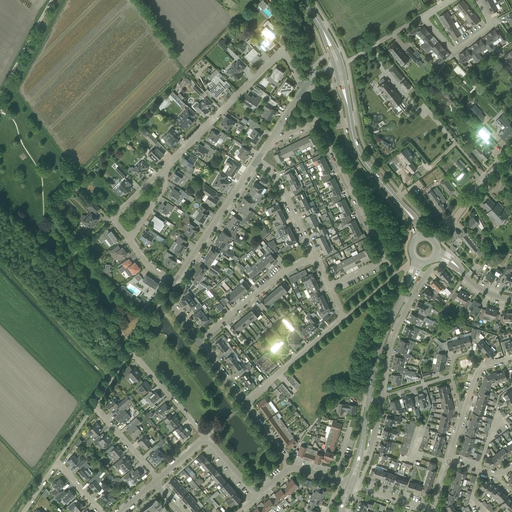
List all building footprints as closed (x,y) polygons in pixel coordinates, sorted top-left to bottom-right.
[(260,0),(257,3),(262,8),(267,3),(263,0),(260,0)] [(460,11),(467,5),(462,0),(460,2),(457,4),(458,4),(455,6),(458,10),(459,10),(460,11)] [(488,0),(484,2),(487,8),(495,4),(495,5),(500,3),(499,1),(494,3),(492,0),(488,0)] [(495,4),(487,8),(490,14),(493,13),(496,12),(495,11),(498,10),(495,5),(495,4)] [(460,12),(464,16),(471,10),(467,5),(460,11),(459,10),(457,12),(458,13),(458,14),(460,12)] [(464,16),(467,20),(468,21),(475,16),(471,10),(464,16)] [(439,16),(443,22),(450,17),(451,19),(453,17),(452,15),(450,17),(447,12),(444,13),(442,15),(439,16)] [(465,22),(467,24),(469,22),(472,27),(475,25),(477,23),(479,21),(475,16),(468,21),(467,20),(465,22)] [(443,22),(446,28),(454,23),(451,19),(450,17),(443,22)] [(265,39),(260,43),(261,44),(260,46),(265,51),(267,49),(268,48),(270,50),(276,44),(272,41),(276,37),(270,31),(274,27),(268,20),(262,25),(265,27),(263,29),(264,30),(260,35),(265,39)] [(446,28),(450,34),(457,29),(458,30),(460,28),(460,27),(459,26),(457,28),(454,23),(446,28)] [(419,39),(421,38),(428,31),(426,29),(423,26),(420,30),(418,27),(409,33),(411,37),(416,33),(419,36),(418,38),(419,39)] [(457,29),(450,34),(453,39),(456,38),(459,37),(458,36),(461,35),(458,30),(457,29)] [(493,30),(490,32),(496,40),(500,37),(503,42),(506,40),(500,31),(497,33),(495,29),(493,30)] [(421,47),(424,50),(432,43),(429,40),(432,36),(430,34),(428,31),(421,38),(425,43),(421,47)] [(489,39),(486,41),(493,50),(496,48),(492,43),(496,40),(490,32),(487,34),(488,34),(486,36),(489,39)] [(250,45),(247,48),(248,52),(245,56),(248,59),(248,60),(253,64),(260,57),(258,55),(259,54),(253,48),(257,44),(251,38),(247,42),(250,45)] [(493,50),(486,41),(484,43),(481,39),(479,40),(476,42),(482,50),(484,53),(488,50),(490,52),(493,50)] [(217,43),(224,50),(228,47),(221,40),(217,43)] [(431,49),(435,54),(443,47),(440,45),(438,42),(434,45),(432,43),(424,50),(427,53),(431,49)] [(475,49),(472,51),(479,60),(482,58),(478,53),(482,50),(476,42),(474,44),(472,45),(475,49)] [(409,60),(402,52),(401,53),(399,50),(400,50),(395,44),(388,49),(402,66),(409,60)] [(443,47),(435,54),(440,58),(434,64),(437,67),(446,58),(444,55),(447,52),(445,50),(443,47)] [(465,50),(463,52),(468,60),(472,57),(476,62),(479,60),(472,51),(470,53),(467,49),(465,50)] [(418,58),(412,52),(409,56),(414,61),(418,58)] [(468,60),(463,52),(460,54),(458,55),(460,58),(459,59),(460,60),(458,62),(464,69),(467,66),(464,63),(468,60)] [(232,67),(229,70),(232,74),(230,76),(233,80),(235,78),(235,79),(236,78),(237,80),(238,79),(238,80),(239,80),(239,79),(240,79),(240,78),(240,77),(242,75),(240,74),(240,73),(245,68),(241,64),(238,61),(235,64),(234,63),(231,66),(232,67)] [(400,74),(394,66),(389,70),(395,78),(400,74)] [(276,84),(274,87),(277,89),(280,84),(278,82),(279,80),(281,76),(283,73),(281,71),(277,68),(276,68),(275,68),(275,69),(270,77),(269,76),(266,80),(272,83),(273,81),(276,84)] [(213,95),(215,98),(216,97),(216,98),(218,96),(222,94),(221,93),(223,91),(226,94),(230,90),(228,88),(230,85),(226,81),(224,82),(220,78),(222,75),(216,69),(209,76),(212,79),(211,80),(216,85),(209,91),(213,95)] [(403,101),(394,90),(393,90),(383,78),(379,81),(381,84),(378,86),(382,91),(381,93),(387,100),(389,99),(395,107),(398,105),(397,104),(398,102),(399,103),(403,101)] [(403,88),(408,84),(405,80),(403,82),(403,81),(401,82),(402,83),(400,84),(403,88)] [(285,95),(286,94),(287,96),(292,88),(293,88),(293,87),(293,86),(288,83),(286,81),(283,85),(280,89),(279,90),(285,94),(285,95)] [(193,88),(196,91),(201,96),(204,92),(197,84),(193,88)] [(256,94),(268,102),(270,98),(271,97),(269,96),(269,95),(260,89),(256,94)] [(170,94),(174,98),(173,99),(182,108),(184,106),(183,104),(184,103),(173,91),(170,94)] [(243,103),(248,106),(251,108),(254,103),(257,106),(261,99),(253,94),(251,97),(248,95),(246,98),(246,99),(243,103)] [(192,105),(192,107),(197,111),(201,115),(202,113),(204,116),(209,111),(207,109),(212,104),(208,100),(206,98),(201,103),(201,102),(199,104),(197,102),(196,102),(192,105)] [(270,98),(268,102),(275,107),(277,103),(270,98)] [(266,110),(262,116),(267,118),(271,121),(277,112),(270,107),(272,105),(267,102),(266,104),(265,104),(262,108),(266,110)] [(474,105),(469,109),(480,121),(484,117),(483,116),(485,115),(481,112),(480,113),(479,112),(480,111),(475,105),(474,105)] [(179,125),(178,125),(180,127),(181,127),(183,129),(184,128),(186,130),(193,122),(190,120),(194,115),(188,108),(176,120),(178,122),(177,123),(179,125)] [(235,117),(246,124),(250,117),(244,113),(242,116),(238,113),(235,117)] [(503,115),(498,120),(500,123),(501,124),(505,127),(498,134),(505,140),(511,134),(511,132),(511,126),(511,127),(511,126),(511,124),(510,123),(511,122),(509,119),(508,120),(506,119),(507,117),(504,115),(503,116),(503,115)] [(232,120),(228,117),(226,116),(220,126),(229,132),(235,123),(232,120)] [(238,129),(241,131),(246,124),(239,120),(237,123),(240,126),(238,129)] [(262,130),(252,123),(249,128),(253,130),(249,135),(253,138),(250,143),(254,146),(257,140),(258,141),(262,134),(260,132),(262,130)] [(161,139),(164,143),(165,142),(172,148),(179,141),(177,139),(180,136),(172,128),(166,134),(167,134),(166,136),(165,135),(161,139)] [(209,136),(206,140),(211,142),(214,145),(216,141),(219,143),(221,143),(223,140),(224,141),(228,136),(220,131),(219,134),(217,133),(217,134),(212,130),(208,136),(209,136)] [(485,136),(484,137),(491,144),(494,141),(484,131),(483,131),(483,130),(481,132),(485,136)] [(146,137),(150,141),(154,145),(158,141),(149,133),(146,137)] [(309,138),(312,145),(318,143),(318,142),(315,136),(315,135),(314,135),(311,137),(309,138)] [(308,136),(302,139),(306,148),(312,145),(308,136)] [(233,141),(240,145),(243,142),(235,137),(233,141)] [(302,139),(296,142),(301,151),(306,148),(302,139)] [(296,142),(291,145),(295,154),(301,151),(296,142)] [(196,148),(193,152),(197,155),(203,159),(205,156),(207,153),(211,156),(215,150),(209,147),(208,150),(203,147),(199,144),(196,148)] [(291,145),(285,148),(289,156),(295,154),(291,145)] [(490,156),(488,154),(493,149),(489,145),(484,150),(482,152),(477,146),(472,151),(480,159),(482,158),(485,161),(490,156)] [(239,151),(240,152),(237,156),(236,155),(235,157),(235,158),(239,160),(240,160),(244,162),(249,154),(248,154),(250,151),(242,146),(239,151)] [(150,156),(147,158),(151,162),(153,160),(157,163),(161,159),(160,158),(164,154),(156,147),(153,151),(152,150),(148,154),(150,156)] [(280,152),(283,159),(289,156),(285,148),(279,151),(279,152),(280,152)] [(399,156),(404,162),(403,162),(412,172),(416,169),(409,161),(413,157),(406,149),(399,156)] [(279,152),(279,151),(276,152),(277,153),(274,155),(274,156),(277,162),(277,163),(278,162),(283,159),(280,152),(279,152)] [(193,164),(194,163),(196,159),(190,155),(187,160),(184,158),(180,164),(189,170),(193,165),(193,164)] [(318,165),(320,164),(326,161),(325,160),(324,157),(321,158),(319,155),(315,157),(311,159),(313,162),(316,161),(318,164),(318,165)] [(225,163),(229,166),(225,172),(232,177),(237,170),(238,170),(240,167),(232,162),(228,159),(225,163)] [(139,163),(135,167),(131,171),(139,179),(143,175),(146,175),(146,172),(147,171),(146,169),(149,167),(143,161),(140,163),(139,163)] [(320,164),(322,170),(329,167),(326,161),(320,164)] [(456,163),(462,170),(464,167),(458,161),(456,163)] [(115,169),(119,173),(124,178),(128,174),(119,165),(115,169)] [(320,176),(322,180),(330,176),(328,173),(331,171),(329,167),(322,170),(321,171),(323,175),(320,176)] [(297,174),(295,169),(284,175),(287,180),(288,179),(294,176),(297,174)] [(170,179),(174,182),(178,184),(180,180),(182,181),(183,179),(184,180),(187,177),(190,179),(193,176),(186,171),(184,174),(178,170),(176,173),(175,172),(170,179)] [(454,179),(460,185),(469,176),(463,170),(454,179)] [(212,186),(218,189),(222,192),(225,187),(227,187),(230,183),(224,179),(226,176),(220,172),(216,178),(217,178),(212,186)] [(288,179),(291,185),(297,182),(300,181),(297,174),(294,176),(288,179)] [(328,186),(330,185),(336,182),(336,181),(334,178),(331,179),(330,176),(322,180),(324,183),(326,182),(328,185),(328,186)] [(252,187),(253,188),(261,193),(264,188),(267,183),(266,182),(261,179),(259,182),(257,181),(256,183),(255,182),(252,187)] [(452,186),(446,179),(443,181),(446,186),(445,187),(447,190),(449,189),(452,186)] [(124,193),(125,193),(125,194),(131,188),(129,187),(131,185),(126,180),(124,182),(124,181),(118,187),(122,191),(122,192),(124,193)] [(291,185),(289,186),(290,186),(292,191),(296,188),(300,187),(297,182),(291,185)] [(330,185),(333,191),(339,188),(336,182),(330,185)] [(215,197),(217,194),(205,186),(201,191),(209,196),(205,202),(209,205),(210,203),(214,206),(217,202),(216,201),(218,199),(215,197)] [(297,201),(299,200),(305,197),(307,196),(306,193),(305,191),(307,190),(306,187),(300,189),(301,192),(294,196),(297,201)] [(443,203),(446,201),(437,187),(427,193),(440,212),(446,208),(443,203)] [(170,195),(169,196),(169,197),(170,198),(170,199),(175,202),(174,203),(178,205),(183,198),(184,196),(188,199),(190,195),(185,192),(181,189),(179,192),(177,191),(173,188),(170,193),(170,194),(170,195)] [(250,198),(256,202),(258,203),(259,204),(262,200),(261,198),(263,195),(261,193),(253,188),(249,193),(254,196),(252,198),(251,198),(250,198)] [(330,197),(332,201),(340,197),(339,194),(341,192),(339,188),(333,191),(331,192),(333,196),(330,197)] [(243,201),(241,204),(248,209),(250,206),(252,208),(256,202),(250,198),(249,197),(247,200),(245,198),(244,199),(244,198),(242,201),(243,201)] [(299,200),(302,206),(308,203),(305,197),(299,200)] [(339,207),(340,206),(346,203),(346,202),(344,199),(342,200),(340,197),(332,201),(334,204),(337,203),(338,206),(339,207)] [(489,211),(486,214),(498,226),(510,214),(498,202),(495,205),(492,202),(489,198),(482,205),(486,208),(489,211)] [(81,222),(83,223),(86,227),(87,225),(88,226),(90,228),(91,227),(92,228),(94,225),(94,224),(98,220),(94,216),(96,214),(95,213),(99,209),(92,201),(87,206),(88,206),(86,208),(91,213),(81,222)] [(281,209),(279,204),(275,206),(274,203),(266,207),(267,210),(268,210),(270,215),(273,213),(275,212),(281,209)] [(302,206),(300,207),(302,212),(305,211),(306,213),(316,209),(315,205),(310,208),(308,203),(302,206)] [(340,206),(343,212),(349,209),(346,203),(340,206)] [(163,204),(158,211),(166,216),(168,213),(171,209),(172,210),(174,207),(171,205),(170,208),(163,204)] [(238,214),(240,215),(245,219),(249,213),(250,214),(252,211),(248,209),(241,204),(239,207),(238,206),(237,208),(237,209),(237,210),(240,211),(238,214)] [(199,212),(195,218),(199,220),(203,223),(208,215),(206,214),(208,210),(204,207),(201,205),(198,211),(199,212)] [(177,207),(175,211),(183,216),(185,212),(183,211),(177,207)] [(275,216),(276,219),(284,216),(281,210),(281,209),(275,212),(277,215),(275,216)] [(309,221),(315,218),(318,217),(317,214),(318,213),(316,209),(306,213),(307,216),(305,217),(307,222),(309,221)] [(341,218),(342,222),(350,218),(349,215),(351,213),(349,209),(343,212),(341,213),(342,213),(339,215),(341,218)] [(168,221),(159,215),(158,218),(155,216),(155,217),(151,223),(153,224),(152,227),(160,233),(168,221)] [(233,215),(230,221),(238,226),(239,223),(242,225),(243,223),(245,225),(248,220),(245,219),(240,215),(238,218),(233,215)] [(274,230),(285,225),(284,222),(286,221),(284,216),(276,219),(272,221),(274,225),(273,227),(274,230)] [(467,223),(470,226),(472,228),(475,225),(477,227),(479,225),(483,229),(485,227),(479,216),(475,219),(473,217),(467,223)] [(309,221),(312,227),(318,224),(315,218),(309,221)] [(349,228),(351,227),(357,224),(356,224),(355,220),(352,221),(350,218),(342,222),(344,225),(347,224),(349,227),(349,228)] [(184,233),(188,236),(193,239),(198,231),(195,230),(198,226),(194,223),(189,220),(186,225),(188,227),(184,233)] [(238,226),(230,221),(226,226),(231,229),(229,232),(235,236),(236,234),(238,231),(236,230),(237,229),(236,228),(238,226)] [(318,234),(325,231),(324,228),(321,229),(318,224),(312,227),(310,228),(313,233),(315,232),(317,235),(318,234)] [(351,227),(353,233),(360,230),(357,224),(351,227)] [(283,235),(291,231),(289,226),(286,227),(285,225),(274,230),(276,234),(279,233),(280,236),(283,235)] [(164,239),(150,229),(148,232),(145,230),(144,233),(143,233),(141,236),(142,236),(140,239),(144,241),(143,242),(146,246),(148,244),(149,244),(154,237),(162,242),(164,239)] [(451,246),(452,245),(458,237),(462,241),(463,240),(474,254),(479,249),(468,233),(463,229),(460,233),(455,230),(446,242),(451,246)] [(360,230),(353,233),(352,234),(354,238),(351,239),(353,243),(356,241),(361,239),(359,236),(362,234),(360,231),(360,230)] [(104,236),(102,233),(97,238),(99,241),(103,238),(104,240),(106,239),(110,246),(116,241),(116,242),(117,241),(110,231),(104,236)] [(219,236),(219,237),(227,242),(228,240),(231,241),(233,238),(223,231),(221,234),(220,234),(219,236)] [(285,242),(286,241),(295,237),(294,237),(291,231),(283,235),(285,238),(283,239),(285,242)] [(329,238),(325,231),(318,234),(317,235),(318,237),(315,238),(318,244),(320,243),(326,240),(329,238)] [(174,249),(178,251),(182,254),(187,247),(185,245),(187,241),(183,238),(180,236),(176,242),(178,243),(174,249)] [(227,242),(219,237),(218,238),(216,240),(217,240),(215,243),(219,246),(225,250),(229,244),(227,242)] [(295,237),(286,241),(287,242),(289,246),(284,248),(285,251),(295,246),(294,244),(297,242),(295,237)] [(320,243),(323,249),(329,246),(332,244),(329,238),(326,240),(320,243)] [(267,243),(272,248),(275,247),(273,240),(267,243)] [(125,258),(124,257),(127,254),(126,254),(127,253),(124,249),(124,250),(123,249),(122,250),(121,248),(120,249),(120,248),(118,245),(109,252),(114,258),(117,256),(120,259),(121,259),(122,260),(125,258)] [(270,253),(266,257),(272,263),(276,260),(273,256),(275,254),(268,246),(265,248),(270,253)] [(334,249),(331,251),(329,246),(323,249),(321,249),(323,255),(327,253),(329,255),(336,252),(334,249)] [(363,250),(364,251),(367,258),(368,259),(370,258),(369,257),(373,255),(373,254),(370,248),(370,247),(369,248),(363,250)] [(211,250),(208,254),(215,259),(218,261),(220,257),(217,255),(219,253),(213,249),(212,251),(211,250)] [(234,255),(234,254),(227,250),(225,253),(232,258),(236,261),(238,258),(234,255)] [(364,251),(358,254),(362,262),(368,259),(367,258),(364,251)] [(164,256),(168,258),(164,264),(172,269),(175,265),(177,262),(176,262),(174,261),(176,258),(167,252),(164,256)] [(215,259),(208,254),(205,258),(206,259),(205,261),(211,265),(215,259)] [(358,254),(352,256),(356,265),(362,262),(358,254)] [(264,255),(259,259),(267,267),(272,263),(266,257),(264,255)] [(352,256),(346,259),(351,268),(356,265),(352,256)] [(257,262),(255,263),(262,271),(267,267),(259,259),(257,260),(257,262)] [(346,259),(341,262),(345,271),(351,268),(346,259)] [(125,270),(129,276),(132,274),(139,269),(134,263),(131,265),(128,260),(122,264),(123,266),(118,270),(121,273),(125,270)] [(341,262),(335,265),(338,272),(339,274),(345,271),(341,262)] [(250,266),(250,267),(258,276),(262,271),(255,263),(250,267),(250,266)] [(213,264),(210,268),(218,272),(220,269),(213,264)] [(338,272),(335,265),(329,267),(329,268),(332,274),(332,275),(333,275),(336,273),(337,275),(339,274),(338,272)] [(508,285),(510,285),(511,280),(511,276),(510,276),(511,274),(510,273),(511,268),(511,267),(507,265),(503,272),(501,276),(505,278),(503,283),(508,285)] [(200,266),(197,271),(204,275),(208,269),(206,268),(202,266),(201,267),(200,266)] [(102,270),(106,275),(111,271),(107,267),(102,270)] [(258,276),(250,267),(245,270),(253,279),(258,276)] [(218,272),(210,268),(208,271),(215,276),(218,272)] [(486,278),(486,279),(493,282),(495,277),(499,279),(501,276),(503,272),(497,269),(494,273),(490,271),(488,274),(487,274),(485,277),(486,278)] [(204,275),(197,271),(194,275),(195,276),(194,278),(200,281),(204,275)] [(439,280),(441,282),(446,287),(450,284),(448,281),(451,278),(444,271),(439,276),(442,278),(439,280)] [(304,283),(305,282),(306,281),(306,282),(314,278),(315,278),(312,273),(308,275),(305,276),(302,278),(301,278),(304,283)] [(149,285),(145,294),(150,297),(150,298),(150,297),(158,285),(157,285),(158,284),(154,281),(146,275),(143,279),(142,281),(149,285)] [(308,285),(309,288),(317,284),(314,278),(306,282),(306,281),(305,282),(306,286),(308,285)] [(244,280),(240,284),(246,291),(250,287),(244,280)] [(441,282),(439,284),(435,280),(434,282),(433,281),(432,282),(431,282),(431,283),(431,284),(438,292),(442,288),(444,289),(449,294),(451,292),(446,287),(441,282)] [(208,286),(200,281),(199,284),(206,289),(209,290),(212,287),(209,285),(208,286)] [(284,282),(280,285),(286,292),(290,288),(284,282)] [(240,284),(236,288),(242,294),(246,291),(240,284)] [(318,293),(317,290),(320,289),(317,284),(309,288),(304,290),(308,298),(310,297),(313,295),(318,293)] [(280,286),(276,289),(282,296),(285,292),(286,292),(280,285),(280,286)] [(181,300),(185,305),(192,299),(190,296),(192,295),(189,291),(188,290),(189,288),(186,286),(182,293),(184,295),(184,296),(185,297),(181,300)] [(236,288),(232,291),(238,298),(242,294),(236,288)] [(438,296),(434,293),(433,294),(427,289),(427,288),(426,289),(426,290),(421,294),(424,298),(425,297),(428,300),(431,297),(433,300),(434,300),(435,299),(438,296)] [(276,289),(272,293),(277,299),(282,296),(276,289)] [(455,298),(460,300),(465,292),(463,291),(462,292),(459,290),(458,293),(455,292),(451,298),(454,300),(455,298)] [(228,295),(234,302),(234,301),(238,298),(232,291),(228,295)] [(460,300),(458,303),(464,307),(465,306),(466,306),(467,305),(470,301),(467,299),(469,296),(466,295),(467,294),(465,292),(460,300)] [(272,293),(268,296),(273,303),(277,299),(272,293)] [(316,300),(317,303),(325,299),(322,294),(320,296),(318,293),(313,295),(310,297),(312,300),(312,302),(316,300)] [(234,302),(228,295),(224,298),(230,305),(234,302)] [(264,299),(263,300),(269,306),(270,306),(269,306),(273,303),(268,296),(264,299)] [(435,299),(441,305),(444,302),(438,296),(435,299)] [(193,311),(194,311),(194,310),(200,306),(198,303),(196,304),(192,299),(185,305),(189,310),(191,308),(193,311)] [(321,305),(322,308),(328,305),(325,299),(317,303),(319,306),(321,305)] [(269,306),(263,300),(259,303),(265,310),(269,306)] [(469,308),(472,310),(470,313),(476,317),(481,308),(478,307),(480,303),(474,300),(469,308)] [(418,301),(415,308),(419,311),(425,313),(429,307),(424,304),(423,304),(418,301)] [(215,307),(219,311),(224,307),(220,303),(215,307)] [(193,315),(197,320),(204,315),(208,312),(206,308),(205,309),(201,305),(200,306),(194,310),(194,311),(196,313),(193,315)] [(322,308),(320,309),(322,313),(319,315),(321,317),(324,321),(329,317),(328,315),(329,314),(328,312),(330,310),(328,305),(322,308)] [(430,309),(438,313),(440,310),(432,305),(430,309)] [(254,307),(250,311),(256,318),(260,314),(254,307)] [(483,319),(488,321),(492,307),(490,307),(489,308),(486,307),(485,310),(482,309),(479,319),(482,320),(483,319)] [(492,307),(488,321),(489,321),(490,321),(491,317),(494,318),(494,320),(497,321),(498,319),(499,315),(496,314),(497,310),(494,309),(494,308),(492,307)] [(250,311),(246,315),(252,321),(256,318),(250,311)] [(504,321),(509,321),(509,311),(507,311),(506,313),(503,312),(503,316),(500,316),(500,321),(500,322),(504,322),(504,321)] [(408,320),(412,322),(415,324),(417,320),(422,322),(425,317),(422,315),(417,313),(416,312),(415,315),(411,313),(408,320)] [(309,324),(306,326),(313,334),(315,332),(315,331),(318,328),(316,326),(318,324),(315,320),(312,317),(310,314),(306,318),(309,321),(308,323),(309,324)] [(204,315),(197,320),(200,325),(202,324),(203,325),(204,324),(206,326),(211,321),(209,318),(207,319),(204,315)] [(246,315),(242,318),(248,325),(252,321),(246,315)] [(242,318),(238,322),(244,328),(248,325),(242,318)] [(234,325),(240,332),(244,328),(238,322),(234,325)] [(240,332),(234,325),(230,329),(236,336),(240,332)] [(299,334),(294,328),(291,325),(289,327),(293,332),(289,335),(288,336),(288,337),(287,338),(287,339),(288,340),(288,341),(289,342),(294,348),(296,347),(297,348),(300,345),(299,344),(301,343),(299,341),(302,338),(300,335),(299,334)] [(299,334),(300,335),(303,333),(307,338),(310,335),(310,336),(313,334),(306,326),(304,328),(303,327),(301,328),(298,325),(294,328),(299,334)] [(405,326),(402,333),(407,335),(413,338),(414,334),(417,335),(420,329),(411,326),(410,329),(405,326)] [(474,342),(476,334),(477,334),(478,329),(475,328),(474,328),(473,331),(471,332),(468,333),(468,334),(463,336),(463,338),(466,347),(469,346),(468,345),(471,344),(470,341),(471,341),(474,342)] [(482,340),(479,337),(479,334),(480,330),(478,329),(477,334),(476,334),(474,342),(477,343),(478,343),(476,345),(478,347),(477,348),(479,350),(487,342),(486,341),(484,342),(482,340)] [(463,348),(466,347),(463,338),(463,336),(462,334),(459,335),(460,339),(458,339),(460,347),(463,346),(463,348)] [(216,348),(217,349),(225,344),(227,342),(224,337),(222,335),(215,340),(216,343),(215,344),(217,347),(216,348)] [(400,339),(398,345),(408,348),(409,345),(413,346),(415,341),(412,340),(411,343),(405,341),(400,339)] [(455,350),(452,341),(452,339),(446,340),(446,341),(445,342),(446,345),(447,344),(448,346),(449,350),(452,350),(452,351),(455,350)] [(511,351),(511,346),(510,341),(510,339),(501,342),(502,346),(504,351),(506,350),(507,351),(510,350),(511,352),(511,351)] [(276,346),(274,348),(274,350),(276,352),(282,359),(286,356),(285,355),(288,352),(286,351),(287,350),(290,348),(285,342),(284,343),(282,341),(279,344),(278,343),(277,343),(276,343),(275,344),(275,345),(275,346),(276,346)] [(223,352),(225,355),(233,349),(231,347),(227,342),(225,344),(217,349),(218,351),(219,350),(222,353),(223,352)] [(482,351),(484,353),(490,348),(488,346),(489,344),(487,342),(479,350),(481,352),(482,351)] [(400,355),(409,357),(413,358),(413,357),(411,356),(412,355),(407,354),(406,354),(408,348),(398,345),(396,350),(401,352),(400,355)] [(438,353),(437,358),(446,360),(446,357),(445,357),(446,354),(443,354),(443,353),(445,350),(441,346),(439,345),(437,347),(439,349),(438,353)] [(490,348),(484,353),(486,355),(485,356),(487,359),(490,356),(492,358),(496,354),(493,352),(495,350),(492,346),(490,348)] [(227,363),(228,364),(235,359),(235,358),(232,354),(235,352),(233,349),(225,355),(227,357),(225,358),(228,362),(227,363)] [(263,355),(261,356),(272,368),(273,368),(274,367),(275,366),(276,364),(273,361),(275,358),(270,352),(265,356),(263,355)] [(395,356),(393,362),(403,364),(404,361),(408,362),(409,357),(400,355),(400,358),(395,356)] [(272,368),(261,356),(257,360),(259,362),(256,365),(261,371),(264,368),(267,372),(269,371),(270,371),(271,370),(271,369),(272,368)] [(228,364),(231,368),(239,363),(241,361),(240,359),(237,361),(235,359),(228,364)] [(405,370),(404,374),(414,376),(415,372),(407,370),(407,369),(403,368),(403,364),(393,362),(392,368),(402,370),(405,370)] [(237,371),(239,374),(245,369),(250,365),(249,364),(247,364),(245,365),(244,364),(241,366),(239,363),(231,368),(232,370),(233,369),(235,372),(237,371)] [(241,381),(242,383),(249,377),(246,373),(247,372),(251,369),(251,367),(250,365),(245,369),(239,374),(240,376),(239,377),(242,381),(241,381)] [(140,376),(137,373),(138,372),(134,368),(132,370),(129,366),(125,370),(126,371),(122,374),(126,378),(127,377),(128,378),(129,377),(134,382),(135,381),(136,380),(137,379),(140,376)] [(497,372),(493,373),(496,381),(496,383),(502,381),(499,373),(497,373),(497,372)] [(404,374),(403,373),(402,376),(405,377),(406,377),(408,382),(416,379),(419,380),(418,378),(418,376),(414,376),(404,374)] [(489,374),(484,376),(491,383),(496,381),(493,373),(489,374)] [(249,377),(242,383),(243,384),(244,383),(246,387),(247,386),(250,389),(255,385),(251,379),(254,377),(252,375),(249,377)] [(393,381),(392,384),(400,385),(401,380),(401,376),(396,375),(391,375),(390,381),(393,381)] [(483,380),(481,385),(490,387),(491,383),(484,376),(483,380)] [(147,391),(151,387),(145,380),(143,382),(141,380),(138,382),(137,383),(134,386),(136,388),(136,389),(139,394),(141,392),(143,395),(144,395),(147,391)] [(480,388),(479,391),(487,394),(490,387),(481,385),(480,388)] [(503,396),(506,400),(511,395),(511,390),(508,393),(503,396)] [(158,401),(157,401),(160,398),(155,392),(153,394),(151,391),(140,401),(143,405),(147,401),(149,404),(152,402),(154,404),(158,401)] [(480,395),(479,397),(487,400),(489,394),(487,394),(479,391),(478,394),(480,395)] [(430,404),(428,395),(424,396),(423,392),(417,394),(419,401),(416,402),(417,407),(421,406),(421,408),(427,406),(427,405),(430,404)] [(414,405),(412,401),(411,396),(405,398),(406,402),(407,407),(411,406),(412,408),(414,407),(414,405)] [(116,407),(119,410),(125,404),(130,401),(126,397),(119,403),(117,401),(117,400),(114,397),(112,399),(112,398),(108,402),(109,403),(105,406),(110,412),(116,407)] [(257,404),(260,408),(268,403),(265,398),(257,404)] [(405,419),(408,419),(403,404),(400,405),(398,399),(390,402),(392,410),(397,409),(399,414),(403,412),(404,416),(405,415),(405,419)] [(154,412),(158,416),(160,414),(163,417),(166,414),(165,413),(170,409),(165,403),(161,406),(154,412)] [(260,408),(264,413),(272,407),(268,403),(260,408)] [(349,405),(344,404),(339,403),(338,414),(342,414),(343,409),(348,410),(347,413),(355,414),(356,405),(349,404),(349,405)] [(119,410),(115,413),(117,415),(115,417),(120,423),(121,422),(123,424),(130,418),(128,416),(129,416),(125,411),(128,408),(125,404),(119,410)] [(272,407),(264,413),(267,418),(275,412),(272,407)] [(144,417),(147,420),(154,414),(151,411),(144,417)] [(473,416),(472,418),(482,421),(483,419),(481,419),(482,416),(477,414),(472,413),(471,416),(473,416)] [(164,420),(172,429),(176,425),(180,422),(175,416),(176,415),(175,414),(171,417),(169,415),(165,418),(164,420)] [(268,419),(272,424),(280,418),(276,414),(268,419)] [(385,424),(394,426),(395,422),(400,424),(402,418),(393,415),(392,419),(386,417),(385,424)] [(138,420),(136,417),(130,423),(132,425),(126,430),(133,438),(141,431),(137,427),(141,423),(138,419),(138,420)] [(272,424),(275,429),(283,423),(280,418),(272,424)] [(470,420),(469,423),(479,426),(480,427),(482,421),(472,418),(471,421),(470,420)] [(331,427),(340,430),(342,424),(332,421),(331,427)] [(92,426),(93,427),(88,431),(91,435),(93,437),(98,433),(102,430),(99,426),(96,422),(92,426)] [(275,429),(279,434),(287,428),(283,423),(275,429)] [(469,426),(468,429),(477,431),(479,426),(469,423),(468,426),(469,426)] [(186,438),(185,437),(190,432),(185,426),(182,429),(180,426),(176,429),(174,430),(180,437),(179,438),(182,441),(186,438)] [(329,432),(338,435),(340,430),(331,427),(329,432)] [(279,434),(282,439),(290,433),(287,428),(279,434)] [(390,431),(383,429),(381,436),(386,438),(391,439),(392,439),(393,435),(399,436),(400,431),(396,430),(391,428),(390,431)] [(477,431),(468,429),(468,431),(466,430),(465,433),(470,435),(475,437),(477,431)] [(327,438),(337,441),(338,435),(329,432),(327,438)] [(437,434),(435,440),(445,443),(445,440),(444,440),(445,437),(442,436),(443,434),(438,432),(437,434)] [(282,439),(286,444),(294,438),(290,433),(282,439)] [(93,441),(93,442),(95,445),(97,445),(99,443),(104,448),(109,444),(107,442),(111,439),(106,434),(101,438),(100,439),(98,437),(93,441)] [(141,439),(137,443),(141,448),(142,447),(145,450),(151,444),(154,442),(151,438),(149,440),(145,436),(144,437),(142,434),(139,437),(141,439)] [(156,444),(159,448),(166,442),(164,440),(163,438),(156,444)] [(294,438),(286,444),(290,448),(291,448),(294,450),(295,448),(293,446),(298,443),(294,438)] [(325,444),(335,447),(337,441),(327,438),(325,444)] [(380,443),(378,450),(386,452),(386,453),(389,453),(390,453),(391,450),(390,449),(391,448),(392,442),(384,440),(383,444),(380,443)] [(435,440),(433,446),(441,448),(442,445),(444,446),(445,443),(435,440)] [(324,449),(333,452),(335,447),(325,444),(324,449)] [(111,453),(116,459),(119,456),(123,453),(116,446),(114,448),(112,445),(108,448),(105,451),(108,455),(111,453)] [(298,455),(303,457),(306,447),(300,446),(299,451),(296,449),(295,451),(298,453),(298,455)] [(441,448),(433,446),(432,449),(430,448),(429,451),(441,455),(442,452),(440,451),(441,448)] [(303,457),(309,458),(312,449),(306,447),(303,457)] [(150,458),(154,462),(157,460),(158,462),(165,456),(162,453),(158,448),(154,451),(153,452),(149,455),(149,456),(150,458)] [(503,448),(499,451),(504,458),(506,457),(507,458),(509,456),(504,449),(505,449),(504,448),(503,448)] [(309,458),(314,460),(317,452),(317,453),(318,451),(312,449),(309,458)] [(323,459),(325,459),(326,458),(326,457),(332,459),(334,453),(333,452),(324,449),(323,450),(323,452),(325,452),(324,456),(322,456),(323,454),(317,453),(317,452),(314,460),(314,461),(320,463),(322,458),(323,459)] [(496,455),(501,462),(504,460),(503,459),(504,458),(499,451),(495,454),(496,455)] [(196,463),(198,465),(205,458),(202,454),(196,459),(198,462),(196,463)] [(67,461),(72,467),(74,464),(76,467),(80,464),(84,460),(83,459),(80,455),(76,458),(74,455),(67,461)] [(492,458),(493,468),(497,466),(497,465),(501,462),(496,455),(492,458)] [(201,465),(203,467),(209,462),(210,462),(206,457),(205,458),(198,465),(198,466),(199,467),(201,465)] [(489,467),(493,468),(492,458),(491,458),(487,457),(484,465),(489,467)] [(129,462),(130,461),(127,458),(123,460),(121,458),(113,465),(116,469),(119,466),(124,472),(132,465),(129,462)] [(77,472),(82,477),(81,477),(84,480),(90,475),(86,471),(90,466),(87,464),(86,463),(85,461),(82,464),(78,467),(80,470),(77,472)] [(203,471),(205,473),(213,466),(209,462),(203,467),(205,470),(203,471)] [(434,470),(436,464),(429,462),(427,468),(429,469),(421,492),(427,494),(429,490),(436,471),(434,470)] [(208,473),(210,475),(216,470),(213,466),(205,473),(206,475),(208,473)] [(88,486),(96,494),(102,488),(98,484),(102,479),(99,477),(103,471),(105,473),(107,470),(104,467),(96,474),(89,480),(92,483),(88,486)] [(375,477),(378,478),(381,470),(380,470),(375,468),(374,471),(371,470),(369,476),(375,478),(375,477)] [(381,480),(383,481),(386,472),(387,469),(384,468),(383,471),(381,470),(378,478),(381,479),(381,480)] [(137,469),(131,475),(128,472),(123,477),(127,482),(129,479),(133,484),(140,478),(139,478),(142,475),(137,469)] [(212,481),(214,480),(220,475),(221,474),(217,470),(216,470),(210,475),(212,478),(210,480),(212,481)] [(457,474),(456,477),(464,479),(465,473),(456,470),(455,473),(457,474)] [(391,484),(394,484),(396,477),(397,477),(398,473),(398,472),(395,471),(394,475),(391,474),(389,481),(392,482),(391,484)] [(386,480),(389,481),(391,474),(386,472),(383,481),(386,482),(386,480)] [(394,486),(399,487),(403,475),(398,473),(397,477),(396,477),(394,484),(393,486),(394,486)] [(214,484),(215,485),(223,479),(220,475),(214,480),(216,482),(214,484)] [(403,475),(399,487),(402,488),(402,487),(405,488),(407,483),(407,480),(405,479),(406,476),(403,475)] [(453,479),(453,482),(462,485),(464,479),(456,477),(455,480),(453,479)] [(168,483),(173,488),(179,482),(175,478),(168,483)] [(55,481),(51,484),(56,490),(51,494),(55,498),(61,492),(62,492),(62,491),(60,489),(65,485),(59,479),(56,482),(55,481)] [(219,485),(221,488),(227,482),(223,479),(215,485),(217,487),(219,485)] [(290,481),(289,481),(296,489),(301,484),(297,480),(295,482),(292,479),(291,479),(290,479),(289,479),(289,480),(290,481)] [(483,490),(484,489),(483,489),(489,483),(488,481),(487,482),(485,480),(479,486),(482,490),(483,490)] [(289,487),(286,489),(290,494),(296,489),(289,481),(289,482),(288,481),(287,481),(286,482),(286,483),(286,484),(289,487)] [(173,488),(177,493),(183,487),(179,482),(173,488)] [(219,489),(223,493),(231,486),(227,482),(221,488),(219,489)] [(407,489),(413,491),(415,484),(409,482),(408,484),(407,489)] [(453,485),(452,488),(460,490),(461,488),(464,489),(465,486),(462,485),(453,482),(452,485),(453,485)] [(487,493),(488,492),(494,486),(492,484),(491,485),(489,483),(483,489),(484,489),(487,493)] [(420,493),(420,492),(422,486),(415,484),(413,491),(420,493)] [(231,486),(223,493),(227,498),(235,491),(231,486)] [(488,492),(492,496),(499,489),(497,487),(496,487),(494,486),(488,492)] [(183,487),(177,493),(181,497),(187,492),(183,487)] [(313,493),(312,495),(314,496),(314,495),(323,499),(324,495),(325,495),(327,490),(322,488),(321,488),(318,487),(316,490),(315,493),(313,493)] [(281,488),(278,491),(284,499),(290,494),(286,489),(284,492),(281,488)] [(450,490),(449,493),(455,495),(458,496),(460,490),(452,488),(451,491),(450,490)] [(496,500),(497,499),(504,492),(502,490),(501,491),(499,489),(492,496),(496,500)] [(61,492),(55,498),(59,502),(62,499),(66,503),(74,496),(74,495),(72,492),(72,493),(69,490),(66,493),(64,490),(62,491),(62,492),(61,492)] [(103,500),(102,501),(107,507),(115,500),(111,495),(109,493),(107,494),(105,491),(102,494),(103,496),(101,498),(103,500)] [(278,491),(275,494),(277,497),(275,499),(279,504),(284,499),(278,491)] [(236,492),(230,496),(236,503),(237,504),(237,503),(241,500),(238,496),(239,496),(236,492)] [(504,492),(497,499),(501,503),(503,500),(507,497),(505,495),(506,494),(504,492)] [(182,499),(186,504),(193,498),(188,493),(182,499)] [(455,495),(449,493),(447,500),(448,500),(447,502),(450,503),(452,501),(453,502),(455,495)] [(311,498),(308,504),(314,506),(316,503),(320,505),(321,502),(322,502),(323,499),(314,495),(314,496),(312,495),(311,498)] [(236,503),(230,496),(224,502),(228,506),(230,504),(232,507),(236,503)] [(155,498),(151,503),(158,511),(159,511),(163,509),(160,506),(161,505),(155,498)] [(186,504),(190,508),(197,503),(193,498),(186,504)] [(270,498),(267,501),(273,509),(279,504),(275,499),(272,501),(270,498)] [(502,503),(507,507),(511,501),(511,499),(510,500),(508,498),(505,501),(502,503)] [(358,504),(357,506),(367,510),(368,507),(371,509),(372,508),(374,503),(366,500),(365,503),(360,501),(359,504),(358,504)] [(264,509),(266,511),(275,511),(276,511),(273,509),(267,501),(266,501),(265,501),(264,501),(264,502),(264,503),(263,504),(266,507),(264,509)] [(83,508),(84,507),(81,503),(80,504),(78,502),(74,505),(72,502),(67,507),(71,511),(73,509),(76,511),(78,511),(83,508)] [(151,503),(146,507),(150,511),(156,511),(158,511),(151,503)] [(197,503),(190,508),(193,511),(195,511),(201,507),(197,503)] [(445,506),(446,507),(447,509),(448,511),(450,511),(453,510),(455,509),(453,506),(452,503),(450,504),(449,505),(449,504),(445,506)]
